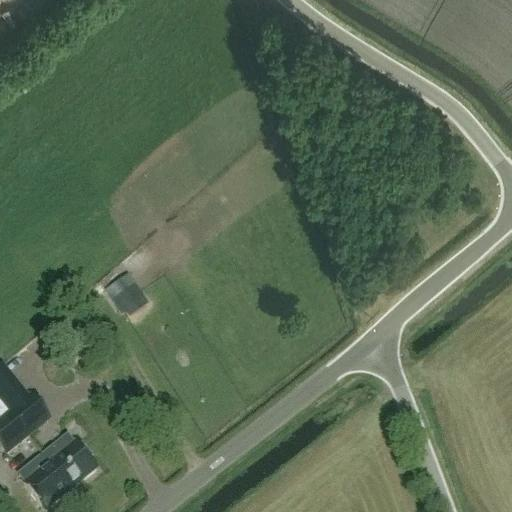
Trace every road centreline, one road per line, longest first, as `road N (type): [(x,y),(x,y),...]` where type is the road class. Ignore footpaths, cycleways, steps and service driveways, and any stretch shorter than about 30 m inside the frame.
road 1 (unclassified): [(153,511),(383,329)]
road 2 (unclassified): [(511,170),(453,105),(292,0)]
road 3 (unclassified): [(451,511),(383,329)]
road 4 (unclassified): [(383,329),(511,217)]
